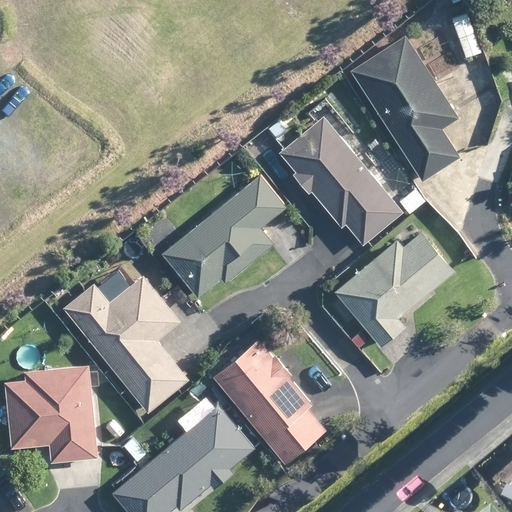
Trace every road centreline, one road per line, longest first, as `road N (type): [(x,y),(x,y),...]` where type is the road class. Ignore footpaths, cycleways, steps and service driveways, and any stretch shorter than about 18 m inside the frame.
road 1 (residential): [(273,511),(511,316)]
road 2 (residential): [(367,511),(511,392)]
